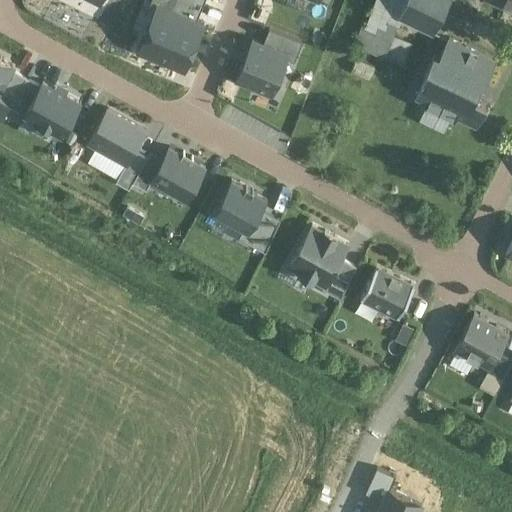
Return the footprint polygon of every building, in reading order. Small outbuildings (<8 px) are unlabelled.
[(162,3),(144,47),(190,67),(208,24),(198,20),(206,0),(171,0),(169,6),(162,3)] [(376,0),(365,28),(361,27),(355,44),(384,56),(400,16),(406,0),(376,0)] [(448,0),(406,0),(400,16),(433,32),(448,0)] [(511,2),(508,1),(500,18),(511,24),(511,2)] [(448,36),(439,55),(434,53),(423,74),(425,74),(416,93),(425,97),(422,102),(454,117),(457,112),(476,122),(485,102),(473,96),(481,79),(484,81),(495,59),(448,36)] [(288,51),(254,37),(237,78),(272,92),(288,51)] [(0,55),(0,90),(15,64),(0,55)] [(375,66),(356,58),(350,71),(369,79),(375,66)] [(81,101),(42,79),(23,113),(36,120),(32,128),(47,136),(51,129),(62,135),(81,101)] [(228,100),(219,118),(277,149),(287,130),(228,100)] [(146,128),(108,106),(88,142),(126,163),(146,128)] [(182,152),(169,144),(150,178),(186,199),(205,164),(192,157),(193,155),(192,154),(191,156),(184,152),(185,150),(183,149),(182,152)] [(232,177),(213,211),(248,231),(267,197),(232,177)] [(325,284),(348,241),(306,219),(283,262),(325,284)] [(511,219),(498,248),(511,255),(511,219)] [(397,309),(413,280),(379,262),(363,291),(397,309)] [(499,327),(462,309),(444,346),(481,364),(499,327)] [(481,383),(495,390),(501,377),(487,370),(481,383)] [(511,370),(500,394),(511,400),(511,370)] [(381,492),(372,511),(415,511),(423,494),(390,481),(396,468),(377,460),(366,485),(381,492)]
